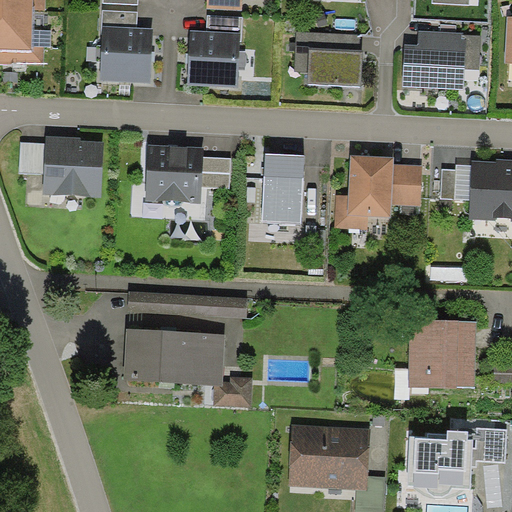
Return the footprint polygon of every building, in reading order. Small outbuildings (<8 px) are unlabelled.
[(0,0),(0,63),(44,65),(45,47),(32,46),(33,30),(33,8),(45,9),(45,0),(0,0)] [(242,0),(207,0),(207,9),(242,10),(242,0)] [(101,34),(103,34),(103,26),(137,28),(138,12),(103,10),(101,34)] [(208,15),(207,31),(240,33),(240,41),(241,41),(242,17),(208,15)] [(137,28),(103,26),(103,34),(100,81),(150,84),(153,29),(137,28)] [(52,31),(33,30),(32,46),(45,47),(51,47),(52,31)] [(207,31),(190,30),(187,85),(237,88),(240,41),(240,33),(207,31)] [(463,33),(419,30),(418,45),(405,45),(403,87),(463,90),(464,69),(480,70),(482,36),(463,35),(463,33)] [(360,35),(297,31),(294,72),(309,73),(308,83),(360,86),(362,52),(359,52),(360,35)] [(47,143),(23,142),(22,173),(43,174),(42,195),(101,198),(104,140),(47,137),(47,143)] [(232,190),(232,157),(201,156),(201,145),(142,144),(141,203),(199,204),(199,189),(232,190)] [(302,225),(304,160),(265,159),(263,224),(302,225)] [(391,208),(420,209),(421,170),(393,169),(393,160),(350,159),(349,199),(336,199),(335,229),(366,230),(366,218),(391,219),(391,208)] [(511,162),(470,161),(468,218),(511,219),(511,162)] [(248,297),(129,292),(128,312),(248,318),(248,297)] [(475,388),(477,321),(410,320),(409,386),(475,388)] [(225,334),(126,328),(123,380),(214,385),(222,386),(222,382),(225,334)] [(511,348),(495,348),(494,382),(511,382),(511,348)] [(231,382),(222,382),(222,386),(214,385),(213,406),(251,408),(252,377),(231,376),(231,382)] [(367,476),(369,428),(292,425),(289,487),(329,488),(357,489),(367,490),(367,476)] [(507,430),(477,428),(476,448),(473,448),(472,467),(476,467),(476,460),(505,461),(507,430)] [(468,440),(469,431),(448,430),(447,434),(428,433),(428,438),(410,437),(409,485),(415,485),(414,487),(428,488),(429,493),(435,496),(442,496),(449,492),(451,487),(471,488),(472,467),(473,448),(473,440),(468,440)] [(384,511),(386,477),(367,476),(367,490),(357,489),(355,511),(384,511)]
